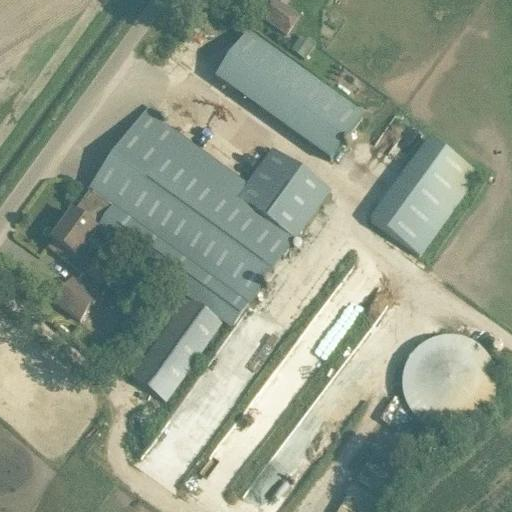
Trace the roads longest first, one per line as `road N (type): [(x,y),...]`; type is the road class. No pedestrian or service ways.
road 1 (unclassified): [(0,222),(161,0)]
road 2 (track): [(511,345),(344,220)]
